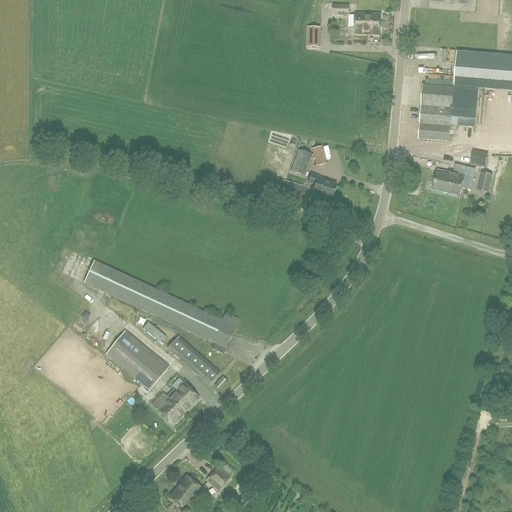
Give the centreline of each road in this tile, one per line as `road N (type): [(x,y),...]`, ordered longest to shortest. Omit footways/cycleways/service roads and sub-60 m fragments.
road 1 (unclassified): [(114,511),(339,293),(379,215)]
road 2 (track): [(369,242),(32,155)]
road 3 (unclassified): [(379,215),(406,0)]
road 4 (unclassified): [(379,215),(511,255)]
